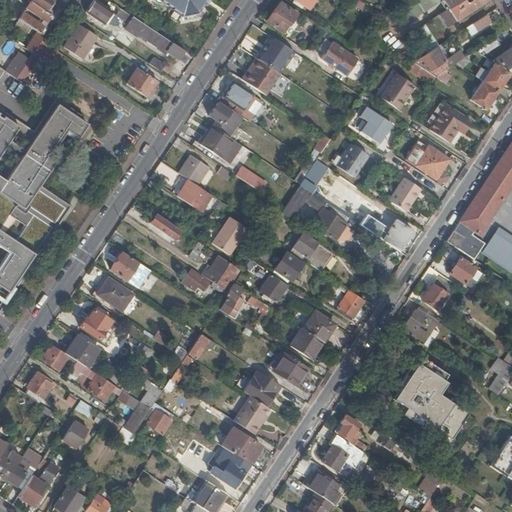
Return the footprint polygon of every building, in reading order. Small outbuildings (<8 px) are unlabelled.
[(52,0),(30,0),(30,1),(45,11),(47,8),(52,0)] [(62,0),(61,0),(58,6),(62,9),(64,6),(67,3),(62,0)] [(103,23),(112,11),(96,0),(92,0),(85,11),(103,23)] [(198,9),(203,0),(161,0),(171,6),(171,7),(180,13),(181,12),(182,14),(197,11),(196,9),(198,9)] [(316,0),(299,0),(311,8),(316,0)] [(438,0),(410,0),(399,8),(407,21),(438,0)] [(460,0),(440,14),(449,27),(489,0),(460,0)] [(443,0),(449,8),(460,0),(443,0)] [(42,24),(23,11),(18,18),(19,19),(27,24),(41,34),(53,16),(45,11),(30,1),(29,2),(26,8),(45,21),(42,24)] [(285,34),(298,14),(280,2),(267,21),(277,27),(276,28),(285,34)] [(303,14),(300,18),(307,23),(310,18),(303,14)] [(492,23),(487,14),(472,24),(477,32),(492,23)] [(179,59),(184,50),(144,23),(133,16),(126,26),(137,35),(139,32),(166,51),(166,50),(179,59)] [(310,18),(307,23),(304,28),(308,30),(314,34),(320,25),(310,18)] [(27,24),(19,19),(15,25),(23,30),(27,24)] [(81,57),(97,35),(77,23),(63,45),(81,57)] [(439,45),(426,23),(414,31),(428,53),(436,48),(439,45)] [(42,39),(35,35),(26,48),(33,53),(42,40),(42,39)] [(262,50),(256,58),(259,60),(279,74),(280,74),(285,66),(283,64),(288,57),(290,59),(295,52),(271,35),(266,43),(269,45),(265,52),(262,50)] [(500,43),(496,37),(482,46),(486,52),(500,43)] [(42,40),(33,53),(34,54),(17,78),(25,84),(41,62),(46,65),(57,50),(42,40)] [(348,74),(360,58),(333,40),(322,57),(348,74)] [(428,53),(414,62),(435,76),(446,69),(448,67),(457,62),(464,57),(460,51),(444,61),(436,48),(428,53)] [(481,52),(477,49),(466,56),(471,59),(481,52)] [(511,49),(494,62),(496,63),(510,73),(511,73),(511,49)] [(20,50),(6,71),(16,78),(30,57),(20,50)] [(154,57),(149,63),(161,71),(165,65),(154,57)] [(245,81),(259,60),(256,58),(242,79),(245,81)] [(470,62),(464,58),(460,64),(466,68),(470,62)] [(259,60),(245,81),(265,95),(279,74),(259,60)] [(414,62),(409,70),(430,85),(435,76),(414,62)] [(510,73),(496,63),(489,72),(504,82),(510,73)] [(126,84),(146,98),(157,82),(137,68),(126,84)] [(451,73),(446,69),(435,76),(447,84),(450,86),(451,84),(447,81),(450,76),(449,75),(451,73)] [(504,82),(489,72),(483,81),(498,91),(504,82)] [(396,73),(380,97),(396,108),(407,92),(410,94),(415,85),(396,73)] [(239,85),(233,81),(220,101),(232,109),(243,117),(250,121),(263,101),(243,87),(244,85),(240,83),(239,85)] [(477,90),(482,94),(492,100),(498,91),(483,81),(477,90)] [(482,94),(477,90),(470,99),(485,110),(492,100),(482,94)] [(410,94),(407,92),(396,108),(399,110),(410,94)] [(0,296),(0,297),(63,204),(34,185),(57,150),(50,146),(63,126),(76,134),(85,120),(54,100),(3,177),(0,174),(0,146),(16,123),(0,112),(0,296)] [(209,115),(215,119),(212,124),(230,136),(243,117),(232,109),(231,110),(218,102),(209,115)] [(466,115),(447,103),(430,130),(449,142),(457,129),(466,115)] [(361,130),(379,143),(392,123),(366,105),(359,115),(367,120),(361,130)] [(112,107),(109,115),(120,119),(123,111),(112,107)] [(473,120),(466,115),(457,129),(464,134),(473,120)] [(352,125),(359,130),(365,121),(358,116),(352,125)] [(212,124),(199,143),(229,162),(241,144),(230,136),(212,124)] [(324,135),(315,148),(321,153),(330,139),(324,135)] [(511,141),(492,171),(459,221),(474,231),(479,234),(501,201),(511,184),(511,141)] [(353,177),(367,156),(349,144),(334,165),(353,177)] [(424,152),(414,145),(406,158),(436,179),(449,159),(429,145),(424,152)] [(208,167),(190,155),(178,173),(179,174),(197,185),(208,167)] [(314,164),(304,178),(310,183),(323,164),(317,159),(314,164)] [(314,164),(308,160),(295,180),(300,184),(304,178),(314,164)] [(218,172),(230,180),(234,174),(222,165),(218,172)] [(242,165),(236,175),(261,192),(268,183),(242,165)] [(166,173),(176,179),(179,174),(178,173),(169,167),(166,173)] [(443,170),(436,182),(442,186),(449,174),(443,170)] [(388,200),(405,212),(420,189),(403,177),(388,200)] [(310,183),(304,178),(300,184),(306,189),(310,183)] [(300,184),(281,212),(287,216),(292,219),(310,191),(306,189),(300,184)] [(212,195),(200,188),(190,204),(202,212),(212,195)] [(310,191),(304,199),(320,209),(321,207),(325,201),(310,191)] [(221,201),(218,207),(226,213),(230,207),(221,201)] [(320,209),(310,225),(334,241),(345,224),(321,207),(320,209)] [(381,207),(374,216),(389,225),(395,216),(381,207)] [(287,216),(281,212),(268,232),(265,235),(272,239),(287,216)] [(180,231),(155,214),(150,222),(174,239),(180,231)] [(228,216),(222,225),(240,237),(246,228),(228,216)] [(413,231),(395,219),(383,239),(400,251),(413,231)] [(463,238),(456,249),(473,259),(483,243),(471,235),(474,231),(459,221),(453,231),(463,238)] [(211,242),(228,254),(240,237),(222,225),(211,242)] [(511,237),(497,228),(482,252),(511,271),(511,237)] [(303,232),(290,251),(320,270),(332,252),(303,232)] [(460,237),(452,232),(447,240),(455,245),(460,237)] [(190,255),(196,259),(204,246),(198,242),(190,255)] [(303,263),(285,250),(272,270),(290,282),(303,263)] [(110,269),(127,280),(136,266),(138,263),(121,252),(110,269)] [(209,267),(207,266),(201,274),(212,281),(218,286),(225,290),(239,269),(218,255),(209,267)] [(451,266),(446,272),(464,285),(470,277),(476,281),(481,274),(475,270),(476,268),(460,258),(453,267),(451,266)] [(208,282),(190,269),(181,282),(196,293),(200,288),(203,290),(208,282)] [(270,274),(258,292),(275,303),(282,292),(285,293),(288,288),(286,287),(287,285),(279,280),(280,278),(275,274),(273,276),(270,274)] [(122,311),(133,294),(109,278),(97,295),(122,311)] [(451,288),(437,278),(422,301),(436,311),(451,288)] [(243,301),(239,297),(244,290),(234,283),(227,292),(229,293),(219,309),(228,314),(232,308),(236,311),(243,301)] [(336,309),(351,319),(365,300),(341,285),(338,290),(346,295),(336,309)] [(225,296),(218,291),(213,298),(220,303),(225,296)] [(253,296),(249,303),(253,305),(257,299),(253,296)] [(220,303),(213,298),(206,308),(214,312),(216,308),(220,303)] [(263,302),(257,299),(253,305),(258,309),(259,307),(263,302)] [(422,301),(419,305),(433,315),(436,311),(422,301)] [(263,309),(256,319),(262,323),(269,313),(272,309),(263,302),(259,307),(263,309)] [(419,305),(418,305),(401,330),(422,344),(433,328),(439,318),(438,318),(433,315),(419,305)] [(159,321),(162,314),(149,308),(146,316),(159,321)] [(80,324),(79,325),(100,339),(112,321),(94,309),(87,319),(84,317),(83,319),(80,324)] [(334,323),(314,310),(302,328),(320,340),(327,330),(329,332),(334,323)] [(255,326),(247,320),(243,326),(251,331),(255,326)] [(302,328),(301,328),(289,345),(310,359),(321,341),(320,340),(302,328)] [(439,333),(433,328),(422,344),(429,349),(439,333)] [(214,343),(199,333),(186,353),(194,358),(203,346),(208,350),(214,343)] [(95,346),(80,335),(67,355),(77,361),(86,367),(99,348),(95,346)] [(325,343),(321,341),(310,359),(313,361),(325,343)] [(66,358),(75,364),(77,361),(67,355),(51,344),(42,358),(59,369),(66,358)] [(143,345),(139,353),(149,358),(153,350),(143,345)] [(272,370),(295,385),(307,368),(284,352),(272,370)] [(186,354),(183,358),(174,370),(181,374),(192,358),(186,354)] [(405,409),(401,415),(421,428),(424,424),(433,430),(430,434),(439,440),(442,436),(449,441),(467,413),(452,403),(451,405),(441,399),(443,396),(439,394),(440,391),(437,389),(447,375),(423,358),(419,365),(416,363),(408,375),(412,378),(407,385),(403,382),(392,400),(405,409)] [(490,370),(499,374),(489,389),(497,394),(511,375),(511,372),(511,366),(509,365),(504,361),(498,358),(490,370)] [(181,374),(174,370),(169,379),(176,384),(182,375),(181,374)] [(278,385),(256,370),(242,391),(250,396),(262,404),(270,391),(272,393),(278,385)] [(30,381),(32,383),(28,389),(25,393),(37,401),(40,403),(52,385),(55,387),(57,384),(37,371),(30,381)] [(112,389),(120,394),(119,395),(126,400),(130,395),(97,374),(87,389),(105,400),(112,389)] [(412,378),(408,375),(403,382),(407,385),(412,378)] [(142,390),(147,393),(140,403),(149,408),(153,402),(155,399),(161,390),(143,377),(139,383),(144,387),(142,390)] [(165,384),(161,390),(155,399),(160,402),(173,383),(168,380),(165,384)] [(77,400),(70,395),(67,401),(73,405),(77,400)] [(119,395),(117,399),(124,404),(126,400),(119,395)] [(126,400),(124,404),(123,405),(132,411),(139,402),(130,395),(126,400)] [(262,404),(250,396),(232,421),(237,424),(252,434),(261,422),(259,420),(268,408),(262,404)] [(443,396),(441,399),(451,405),(452,403),(443,396)] [(93,408),(80,400),(74,409),(87,418),(93,408)] [(149,408),(140,403),(124,428),(132,433),(149,408)] [(156,409),(146,424),(162,435),(172,419),(156,409)] [(98,411),(92,421),(101,427),(104,423),(108,417),(98,411)] [(337,425),(340,427),(336,433),(347,440),(346,442),(362,452),(365,447),(350,437),(361,420),(348,411),(345,415),(344,415),(337,425)] [(104,423),(120,434),(124,428),(108,417),(104,423)] [(87,429),(73,420),(61,441),(74,449),(87,429)] [(433,430),(424,424),(421,428),(430,434),(433,430)] [(233,429),(232,428),(220,446),(224,448),(248,464),(260,446),(233,429)] [(382,433),(375,429),(370,437),(377,441),(382,433)] [(402,448),(400,447),(401,446),(382,433),(377,441),(396,454),(397,452),(399,453),(402,448)] [(343,461),(352,467),(362,452),(346,442),(334,434),(328,443),(332,445),(321,462),(335,471),(343,461)] [(449,441),(442,436),(439,440),(446,445),(449,441)] [(505,476),(507,473),(511,476),(511,502),(510,505),(510,506),(511,507),(511,442),(508,440),(491,466),(505,476)] [(0,453),(2,455),(10,442),(8,441),(4,445),(0,442),(0,453)] [(224,448),(212,467),(221,473),(218,477),(224,481),(233,487),(235,484),(248,464),(224,448)] [(405,454),(413,460),(416,456),(407,450),(405,454)] [(9,462),(1,457),(0,458),(0,475),(7,480),(20,460),(14,456),(9,462)] [(37,456),(29,468),(34,471),(41,460),(42,459),(37,456)] [(26,463),(20,460),(7,480),(22,490),(31,476),(21,470),(26,463)] [(35,479),(31,476),(22,490),(17,498),(24,501),(33,508),(43,493),(41,491),(44,486),(56,469),(49,464),(49,465),(41,460),(34,471),(37,473),(36,476),(35,479)] [(250,465),(248,464),(235,484),(237,485),(250,465)] [(444,474),(432,466),(417,489),(429,497),(444,474)] [(212,467),(209,471),(218,477),(221,473),(212,467)] [(58,470),(56,469),(44,486),(47,487),(58,470)] [(308,474),(301,484),(314,493),(329,503),(331,504),(337,494),(333,491),(336,486),(314,471),(311,476),(308,474)] [(215,511),(227,495),(204,480),(189,501),(205,511),(215,511)] [(128,481),(119,496),(123,499),(128,491),(133,484),(128,481)] [(336,486),(333,491),(337,494),(331,504),(335,507),(344,491),(336,486)] [(73,511),(83,498),(66,487),(53,507),(55,508),(53,511),(54,511),(73,511)] [(323,511),(329,503),(314,493),(301,511),(323,511)] [(96,495),(92,501),(85,511),(104,511),(110,504),(96,495)] [(425,511),(434,500),(429,497),(419,511),(425,511)] [(195,511),(205,511),(189,501),(184,498),(176,508),(182,511),(185,508),(189,506),(196,511),(195,511)]
